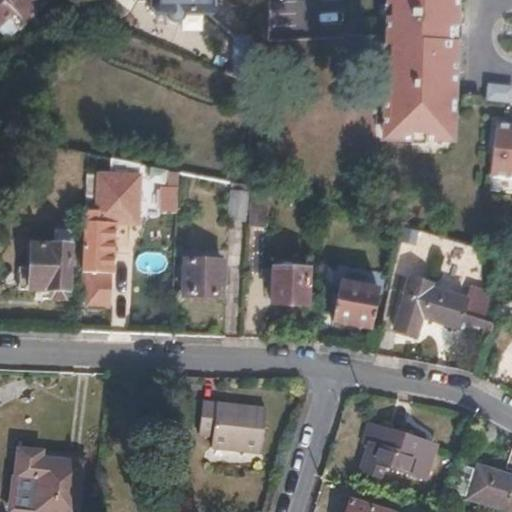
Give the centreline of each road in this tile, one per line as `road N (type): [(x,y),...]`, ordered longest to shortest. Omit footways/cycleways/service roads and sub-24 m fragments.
road 1 (residential): [(0,355),(333,370)]
road 2 (residential): [(333,370),(443,390),(511,422)]
road 3 (residential): [(333,370),(289,511)]
